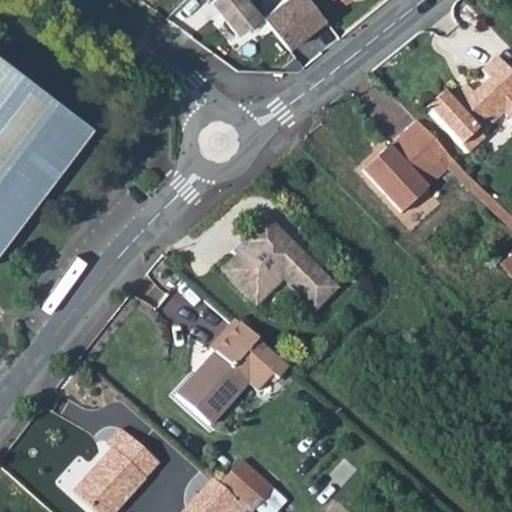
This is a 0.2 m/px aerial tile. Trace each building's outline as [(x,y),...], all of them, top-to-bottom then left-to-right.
[(247,0),(208,0),(235,32),(258,13),(247,0)] [(310,0),(277,0),(259,15),(284,47),(323,16),(310,0)] [(441,91),(424,107),(466,152),(483,137),(479,133),(502,112),(511,122),(511,73),(495,55),(479,70),(487,78),(471,92),(468,89),(457,99),(448,99),(441,91)] [(0,247),(92,129),(0,58),(0,247)] [(464,84),(448,99),(457,99),(468,89),(464,84)] [(360,169),(399,210),(445,167),(452,159),(415,120),(360,169)] [(511,229),(511,216),(500,205),(465,173),(452,159),(445,167),(511,229)] [(235,261),(222,276),(256,307),(273,289),(271,287),(283,274),(288,279),(286,282),(316,309),(335,287),(261,221),(238,246),(244,251),(235,261)] [(229,256),(235,261),(244,251),(238,246),(229,256)] [(511,276),(511,256),(509,254),(499,262),(511,276)] [(209,348),(212,351),(173,394),(208,424),(245,382),(256,392),(271,376),(276,380),(288,366),(235,318),(209,348)] [(137,447),(138,445),(118,426),(104,443),(109,448),(70,491),(88,511),(116,511),(142,479),(123,462),(137,447)] [(142,479),(156,463),(137,447),(123,462),(142,479)] [(239,460),(218,484),(235,499),(246,509),(249,511),(253,508),(271,488),(239,460)] [(177,511),(222,511),(235,499),(218,484),(210,477),(177,511)] [(284,500),(271,488),(253,508),(257,511),(273,511),(274,511),(284,500)] [(246,509),(235,499),(222,511),(245,511),(246,509)]
